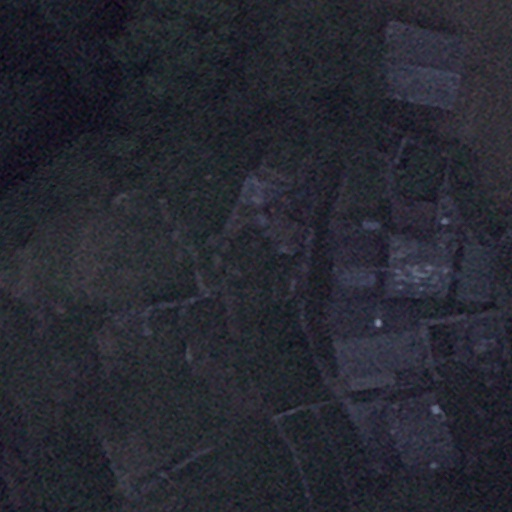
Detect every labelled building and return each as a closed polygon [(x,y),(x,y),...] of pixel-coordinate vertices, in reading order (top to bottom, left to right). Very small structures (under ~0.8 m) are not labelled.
[(466,38),(388,23),(374,92),(453,107),(466,38)] [(477,181),(402,167),(391,223),(466,237),(477,181)] [(386,235),(338,233),(335,291),(386,291),(386,241),(386,235)] [(440,242),(386,241),(386,291),(439,292),(440,242)] [(421,295),(335,299),(338,368),(424,364),(421,295)] [(453,464),(438,392),(382,403),(397,476),(453,464)]
